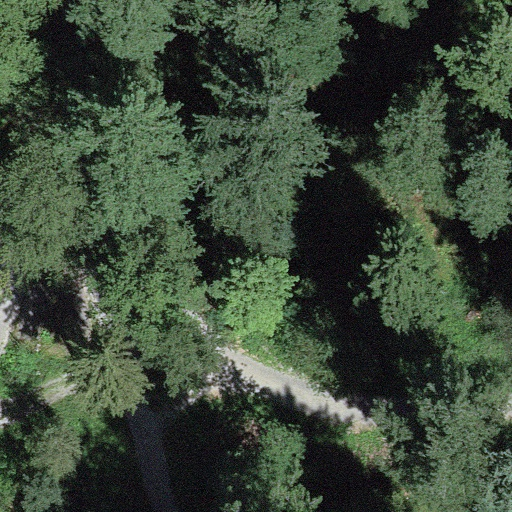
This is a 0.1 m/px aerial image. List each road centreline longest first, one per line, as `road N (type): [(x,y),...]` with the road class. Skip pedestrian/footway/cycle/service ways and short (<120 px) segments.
road 1 (track): [(165,511),(68,67)]
road 2 (track): [(120,303),(264,384),(327,406),(397,414),(511,403)]
road 3 (track): [(68,67),(0,289)]
road 4 (track): [(120,303),(0,398)]
